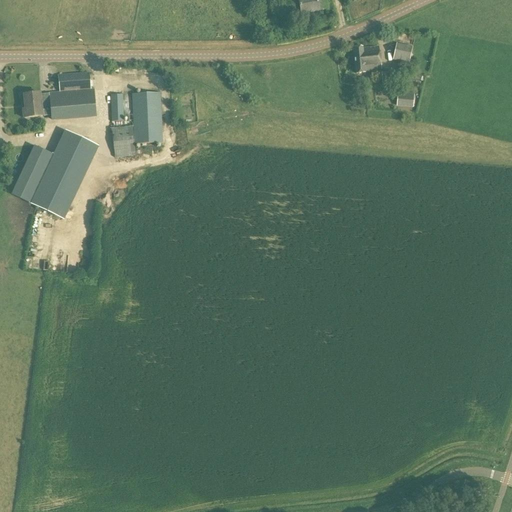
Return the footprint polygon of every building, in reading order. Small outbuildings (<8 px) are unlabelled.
[(297,0),(301,14),(327,9),(326,0),(323,0),(297,0)] [(409,64),(412,48),(396,44),(393,61),(409,64)] [(356,74),(364,74),(364,71),(381,69),(379,48),(354,50),(356,74)] [(382,85),(396,84),(395,72),(381,73),(382,85)] [(89,74),(58,76),(59,91),(90,88),(89,74)] [(24,110),(22,110),(23,120),(43,118),(42,109),(50,108),(52,121),(96,118),(94,88),(49,92),(49,93),(49,94),(49,100),(50,105),(49,105),(43,105),(43,104),(41,105),(41,104),(23,105),(24,110)] [(22,96),(23,105),(41,104),(41,105),(43,104),(43,105),(49,105),(50,105),(49,100),(49,94),(49,93),(22,96)] [(412,108),(414,95),(398,93),(397,107),(412,108)] [(132,127),(106,130),(109,159),(135,156),(134,145),(163,143),(160,94),(131,95),(132,127)] [(111,122),(123,122),(122,95),(110,96),(111,122)] [(195,120),(194,97),(179,97),(180,121),(195,120)] [(34,147),(11,195),(29,204),(52,155),(34,147)]
